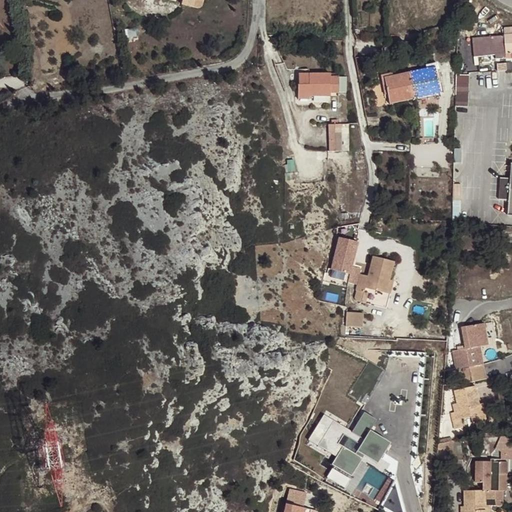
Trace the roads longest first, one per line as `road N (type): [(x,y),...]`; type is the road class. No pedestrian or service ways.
road 1 (residential): [(0,109),(225,67),(249,46),(258,0)]
road 2 (residential): [(351,0),(349,49),(371,179),(362,228)]
